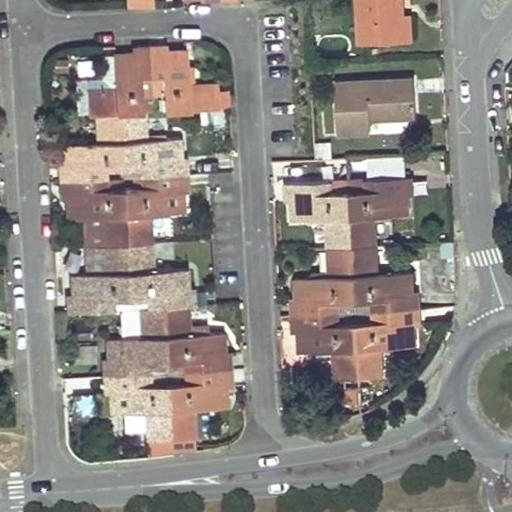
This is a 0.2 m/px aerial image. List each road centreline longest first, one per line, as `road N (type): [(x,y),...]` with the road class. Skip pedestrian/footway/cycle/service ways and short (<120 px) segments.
road 1 (residential): [(309,457),(264,394),(245,54),(237,30),(207,21),(23,33)]
road 2 (residential): [(52,493),(23,33)]
road 3 (tertiary): [(52,493),(349,483),(450,451),(491,449)]
road 4 (residential): [(504,322),(478,226),(468,40)]
road 5 (tertiary): [(309,457),(52,493)]
road 6 (tertiary): [(455,403),(383,439),(309,457)]
